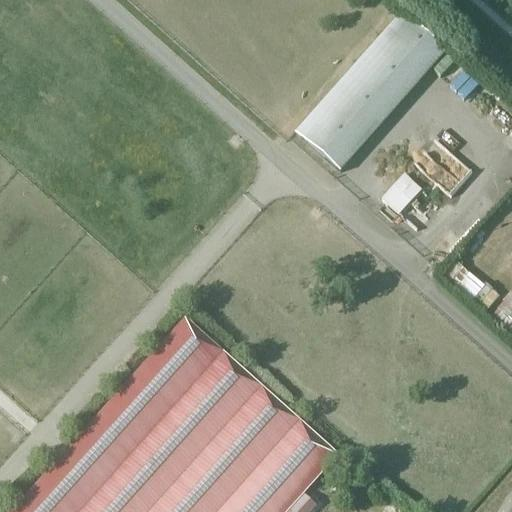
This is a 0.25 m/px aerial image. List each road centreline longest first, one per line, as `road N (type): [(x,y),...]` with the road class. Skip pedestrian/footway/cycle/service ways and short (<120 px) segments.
road 1 (track): [(0,398),(39,434),(286,167)]
road 2 (unknown): [(335,211),(420,120),(442,110),(485,127),(499,147),(501,166),(463,213)]
